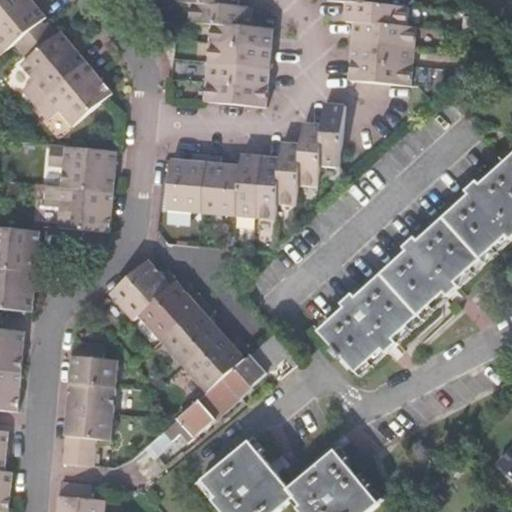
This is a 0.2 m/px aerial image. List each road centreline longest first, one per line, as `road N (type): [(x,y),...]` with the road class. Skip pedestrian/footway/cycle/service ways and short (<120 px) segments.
road 1 (residential): [(151,129),(124,250),(54,315),(32,511)]
road 2 (residential): [(291,0),(302,18),(294,100),(256,136),(151,129)]
road 3 (residential): [(88,0),(134,53),(151,129)]
